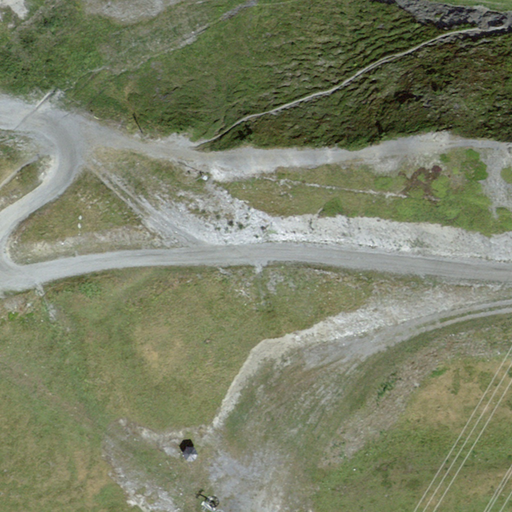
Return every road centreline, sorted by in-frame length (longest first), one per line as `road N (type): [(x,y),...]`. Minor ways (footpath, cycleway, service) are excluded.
road 1 (track): [(511,270),(234,252),(111,260),(11,280),(0,268)]
road 2 (track): [(0,248),(76,173),(84,154),(57,116),(0,113)]
